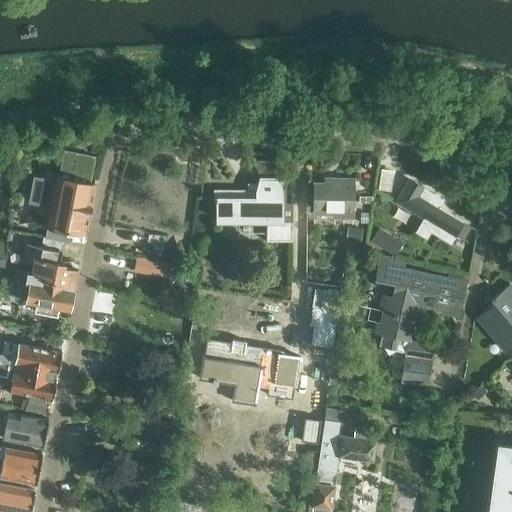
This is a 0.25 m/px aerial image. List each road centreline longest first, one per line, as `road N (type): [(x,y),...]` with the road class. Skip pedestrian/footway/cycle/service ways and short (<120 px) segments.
road 1 (residential): [(42,511),(111,154),(126,131),(370,130),(446,160),(511,216)]
road 2 (residential): [(436,511),(447,427),(488,433)]
